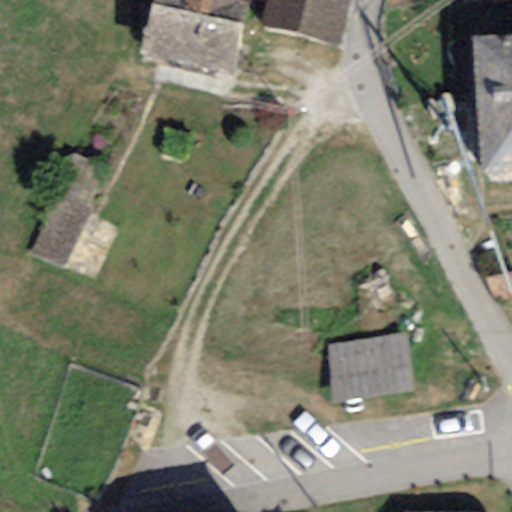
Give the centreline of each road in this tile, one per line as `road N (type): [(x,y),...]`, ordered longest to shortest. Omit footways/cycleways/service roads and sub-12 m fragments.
road 1 (residential): [(370,0),(364,65),(382,120),(511,371)]
road 2 (residential): [(183,511),(511,435)]
